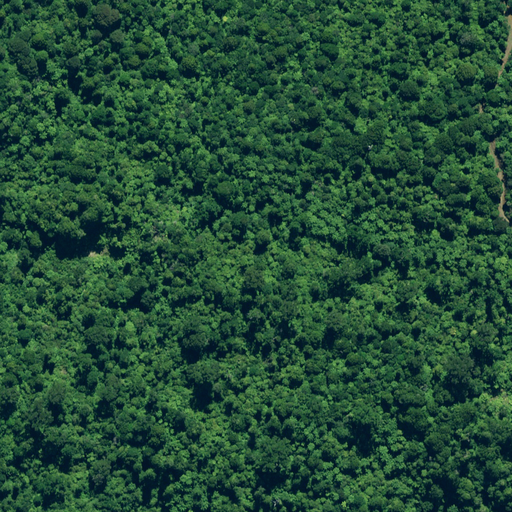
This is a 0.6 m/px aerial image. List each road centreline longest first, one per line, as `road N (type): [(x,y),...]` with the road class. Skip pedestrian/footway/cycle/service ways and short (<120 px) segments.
road 1 (track): [(335,511),(316,441),(356,379),(379,348),(443,340),(511,273)]
road 2 (track): [(511,194),(476,126),(511,59)]
